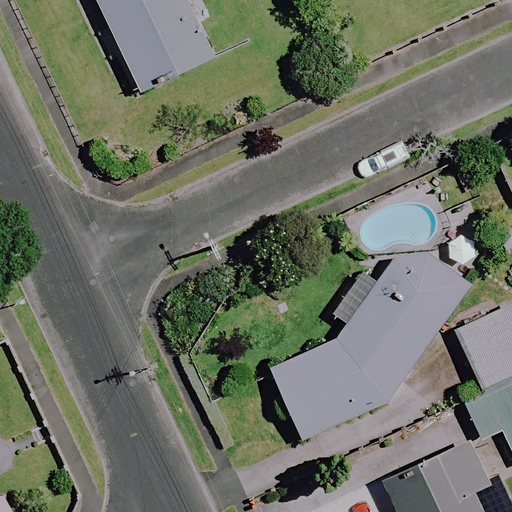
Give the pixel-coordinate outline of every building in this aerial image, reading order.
[(91,0),(137,95),(212,59),(184,0),(91,0)] [(330,317),(344,328),(335,341),(268,372),(298,438),(385,401),(467,289),(406,244),(382,276),(368,265),(330,317)] [(477,394),(511,377),(511,302),(507,292),(443,322),(477,394)] [(511,377),(477,394),(460,403),(485,458),(503,449),(511,467),(511,377)] [(498,511),(489,491),(466,442),(379,482),(392,511),(498,511)]
